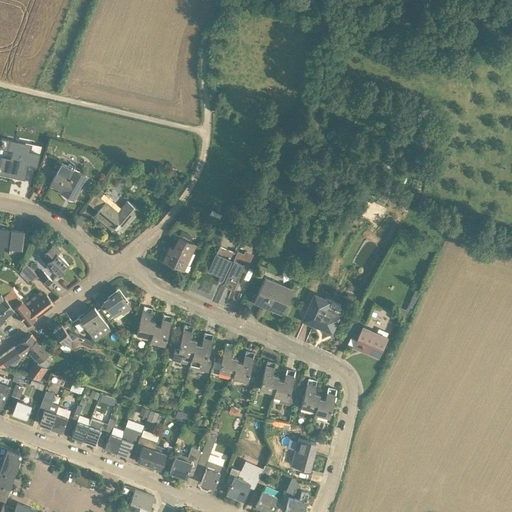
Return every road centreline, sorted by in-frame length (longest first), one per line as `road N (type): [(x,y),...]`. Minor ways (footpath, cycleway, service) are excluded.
road 1 (residential): [(319,511),(351,402),(344,371),(154,285),(124,260)]
road 2 (track): [(511,33),(417,48),(292,0)]
road 3 (unclassified): [(207,132),(0,82)]
road 4 (residential): [(173,491),(0,427)]
road 5 (residential): [(124,260),(180,200),(207,132)]
road 6 (unclassified): [(207,132),(204,55),(225,0)]
road 7 (residential): [(0,349),(108,270)]
road 8 (residential): [(0,202),(57,222),(108,270)]
